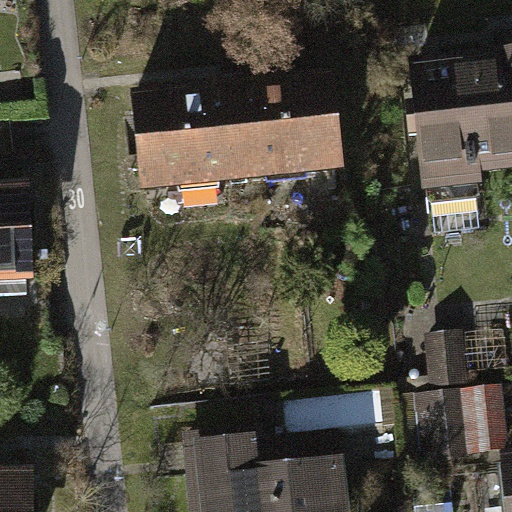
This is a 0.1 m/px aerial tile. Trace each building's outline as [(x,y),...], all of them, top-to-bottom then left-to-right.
[(511,51),(398,62),(410,192),(480,185),(479,176),(511,173),(511,51)] [(340,170),(327,67),(127,91),(140,195),(340,170)] [(0,280),(26,279),(21,187),(0,188),(0,280)] [(459,332),(424,335),(429,390),(464,386),(459,332)] [(499,389),(412,397),(417,459),(505,451),(499,389)] [(247,422),(171,430),(174,453),(162,454),(167,511),(340,511),(335,454),(287,459),(285,435),(248,439),(247,422)] [(511,511),(511,455),(499,457),(504,511),(511,511)] [(0,511),(27,511),(28,472),(0,471),(0,511)]
